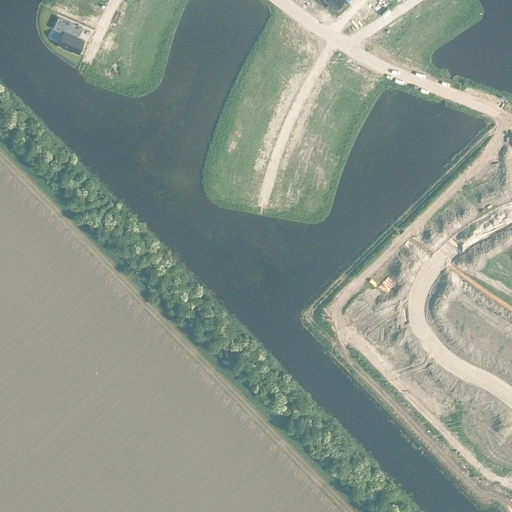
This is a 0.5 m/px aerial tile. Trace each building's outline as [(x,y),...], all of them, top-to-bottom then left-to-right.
[(70,0),(70,2),(75,5),(72,12),(83,18),(87,10),(92,13),(97,0),(70,0)] [(142,0),(141,5),(161,13),(165,3),(170,5),(172,0),(142,0)] [(448,0),(451,4),(446,8),(453,18),(459,14),(457,11),(467,4),(464,0),(448,0)] [(429,4),(419,11),(431,28),(446,18),(442,12),(436,15),(429,4)] [(141,5),(137,15),(150,20),(148,28),(160,32),(162,25),(157,22),(161,13),(141,5)] [(419,11),(410,17),(418,28),(412,32),(417,38),(431,28),(419,11)] [(56,14),(52,24),(61,29),(56,41),(60,42),(59,43),(68,47),(69,46),(76,50),(82,36),(74,33),(75,30),(77,31),(80,24),(56,14)] [(132,32),(129,43),(150,48),(152,38),(158,39),(160,32),(148,28),(145,36),(132,32)] [(277,43),(274,49),(284,56),(288,51),(298,57),(305,46),(303,45),(303,44),(295,38),(294,39),(287,35),(280,45),(277,43)] [(129,43),(126,54),(140,58),(139,64),(151,67),(153,60),(147,59),(150,48),(129,43)] [(271,62),(265,73),(284,83),(290,71),(279,66),(282,60),(271,54),(267,60),(271,62)] [(105,66),(102,79),(104,80),(104,81),(114,83),(114,82),(123,84),(126,72),(129,73),(131,66),(118,63),(117,69),(105,66)] [(346,71),(340,81),(358,92),(367,77),(361,72),(357,78),(346,71)] [(257,88),(252,99),(271,108),(277,97),(265,91),(268,86),(257,80),(254,87),(257,88)] [(340,81),(334,90),(345,98),(342,103),(349,107),(358,92),(340,81)] [(325,107),(320,117),(339,126),(347,111),(340,107),(337,112),(325,107)] [(245,115),(241,127),(261,135),(265,123),(254,118),(256,112),(244,108),(242,114),(245,115)] [(320,117),(315,127),(316,127),(327,133),(324,139),(332,142),(339,126),(320,117)] [(235,143),(231,155),(252,162),(255,149),(244,145),(246,139),(234,135),(231,142),(235,143)] [(308,144),(304,155),(324,162),(328,152),(333,154),(336,147),(324,143),(322,149),(308,144)] [(501,149),(482,149),(482,150),(486,150),(486,157),(489,157),(489,171),(501,171),(502,171),(502,170),(503,170),(504,169),(504,162),(504,157),(504,152),(504,151),(503,151),(503,150),(502,149),(501,149)] [(304,155),(300,165),(314,170),(312,176),(324,180),(326,174),(321,172),(324,162),(304,155)] [(459,179),(451,187),(469,204),(481,192),(473,184),(478,179),(465,166),(455,175),(459,179)] [(224,167),(222,174),(226,175),(223,187),(231,189),(231,190),(241,192),(241,191),(244,192),(247,179),(235,176),(236,170),(224,167)] [(295,183),(292,194),(313,199),(316,189),(321,190),(323,183),(311,180),(309,186),(295,183)] [(429,202),(445,219),(445,218),(446,217),(447,216),(448,215),(449,216),(454,212),(452,211),(454,210),(447,203),(452,199),(443,189),(430,202),(429,202)] [(292,194),(290,205),(304,208),(302,214),(308,215),(309,210),(310,210),(313,199),(292,194)] [(429,202),(415,216),(425,225),(429,221),(436,227),(445,219),(429,202)] [(408,221),(396,233),(412,251),(425,238),(408,221)] [(384,255),(371,268),(387,284),(400,271),(396,267),(402,262),(390,250),(385,256),(384,255)] [(452,272),(444,278),(461,298),(472,289),(476,292),(481,288),(471,277),(467,280),(457,269),(452,273),(452,272)] [(363,271),(349,284),(365,300),(374,291),(367,285),(372,280),(363,271)] [(349,284),(335,297),(345,307),(349,302),(355,309),(362,303),(363,301),(364,300),(365,300),(349,284)] [(480,318),(457,340),(469,352),(491,329),(480,318)] [(415,367),(393,382),(399,390),(406,385),(414,396),(433,383),(426,373),(423,375),(420,370),(418,371),(415,367)] [(434,390),(420,403),(426,410),(430,406),(438,415),(446,409),(447,410),(453,405),(451,404),(456,400),(447,390),(440,396),(434,390)] [(480,419),(497,437),(498,436),(497,436),(498,435),(500,434),(506,428),(500,422),(505,417),(495,408),(482,421),(480,419)] [(480,419),(466,432),(477,444),(482,439),(488,445),(494,440),(494,439),(496,438),(497,437),(480,419)] [(452,434),(440,446),(462,469),(475,457),(462,443),(466,439),(453,426),(449,430),(452,434)]
